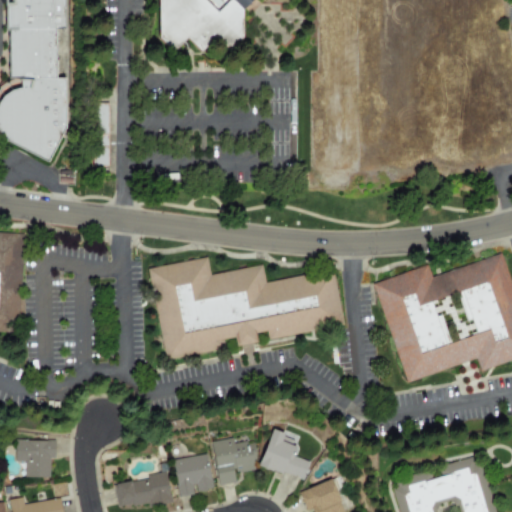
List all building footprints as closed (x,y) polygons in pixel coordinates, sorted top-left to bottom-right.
[(68,0),(70,130),(53,165),(14,146),(13,146),(8,143),(5,139),(2,135),(0,130),(0,109),(2,105),(5,101),(9,97),(13,94),(18,92),(23,91),(26,90),(26,82),(21,82),(20,30),(16,30),(15,0),(68,0)] [(258,0),(249,9),(249,36),(235,50),(221,36),(207,49),(193,36),(179,49),(166,35),(166,0),(258,0)] [(91,167),(106,167),(106,104),(91,104),(91,167)] [(0,234),(25,236),(21,335),(0,334),(0,234)] [(410,385),(376,286),(430,267),(434,279),(504,255),(511,278),(511,363),(484,373),(480,361),(410,385)] [(149,270),(210,259),(213,277),(266,266),(270,283),(335,270),(347,327),(169,365),(149,270)] [(257,466),(301,480),(307,461),(291,456),(297,439),(269,430),(257,466)] [(216,485),(233,483),(232,473),(255,470),(251,441),(232,444),(231,438),(210,442),(216,485)] [(48,477),(47,458),(53,458),(52,440),(13,441),(13,462),(22,462),(22,478),(48,477)] [(176,497),(193,495),(193,492),(210,490),(205,455),(170,460),(176,497)] [(401,511),(396,491),(402,489),(399,480),(430,472),(433,484),(447,480),(443,467),(474,458),(476,467),(483,465),(496,511),(401,511)] [(169,500),(164,473),(113,483),(118,510),(169,500)] [(297,492),(304,511),(309,509),(310,511),(338,511),(341,511),(329,479),(297,492)] [(21,504),(20,497),(7,499),(8,511),(59,511),(58,499),(21,504)]
